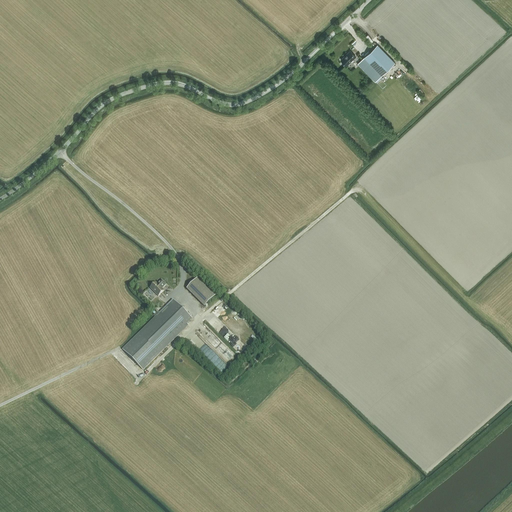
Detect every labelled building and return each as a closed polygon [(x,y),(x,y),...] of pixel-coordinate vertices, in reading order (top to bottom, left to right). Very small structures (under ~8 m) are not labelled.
[(361,67),(375,82),(395,63),(377,44),(361,60),(364,64),(361,67)] [(350,51),(341,60),(346,66),(356,57),(350,51)] [(419,102),(423,98),(418,93),(414,97),(419,102)] [(187,289),(204,306),(216,295),(198,278),(187,289)] [(164,291),(163,290),(162,290),(162,288),(163,288),(166,285),(162,280),(158,284),(156,282),(155,283),(154,283),(152,285),(152,286),(150,288),(158,296),(164,291)] [(143,370),(188,325),(187,324),(192,319),(173,300),(123,350),(143,370)]
